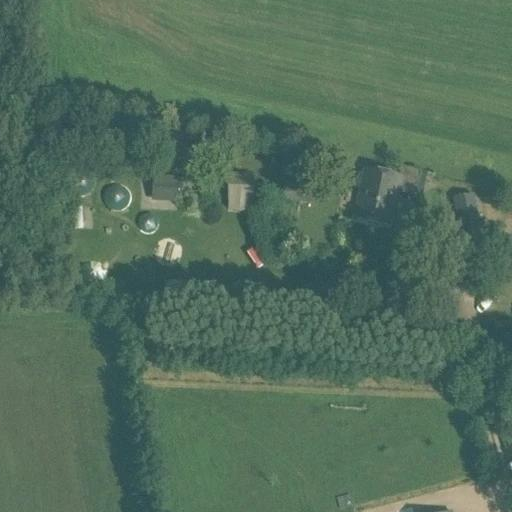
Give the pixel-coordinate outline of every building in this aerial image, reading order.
[(367,174),(356,221),(389,228),(395,200),(399,201),(400,197),(418,201),(423,176),(406,172),(403,182),(367,174)] [(158,178),(156,199),(215,203),(216,181),(158,178)] [(282,201),(298,202),(299,189),(283,188),(282,201)] [(65,233),(75,232),(74,210),(64,211),(65,233)] [(478,220),(460,224),(470,271),(487,268),(478,220)] [(98,287),(98,298),(119,298),(119,288),(98,287)]
